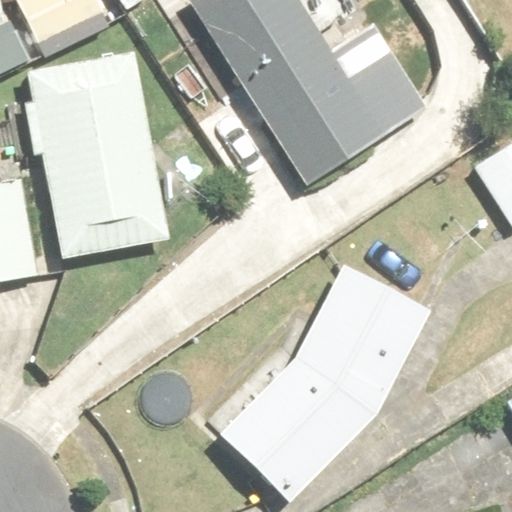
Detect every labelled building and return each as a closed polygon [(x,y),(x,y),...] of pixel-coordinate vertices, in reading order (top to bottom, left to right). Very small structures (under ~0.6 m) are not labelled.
[(113,28),(98,0),(16,0),(15,1),(47,62),(113,28)] [(297,0),(195,0),(188,5),(302,187),(383,137),(297,0)] [(130,56),(25,75),(59,263),(164,244),(130,56)] [(511,144),(471,171),(511,234),(511,144)] [(26,190),(0,193),(0,287),(39,281),(26,190)] [(427,307),(340,265),(294,360),(215,436),(279,504),(376,412),(427,307)]
